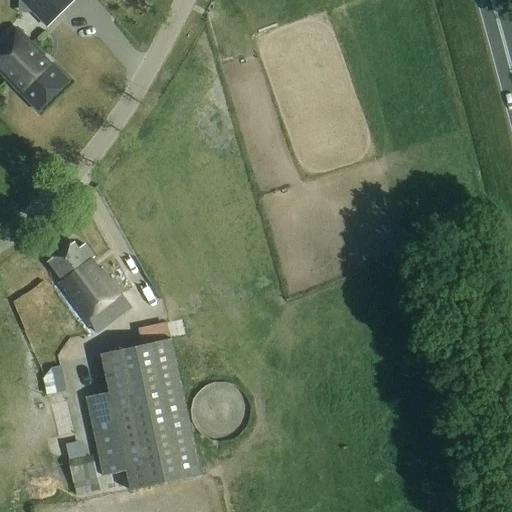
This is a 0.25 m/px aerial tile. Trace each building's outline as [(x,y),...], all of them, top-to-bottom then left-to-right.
[(19,0),(48,29),(62,15),(47,1),(47,0),(19,0)] [(27,28),(0,51),(0,74),(43,120),(80,83),(27,28)] [(79,249),(75,243),(50,260),(64,281),(61,283),(86,319),(122,295),(103,268),(99,271),(92,260),(95,257),(86,244),(79,249)] [(102,356),(110,394),(87,399),(103,475),(126,470),(131,490),(200,475),(172,341),(102,356)] [(69,461),(74,484),(98,478),(93,456),(69,461)]
